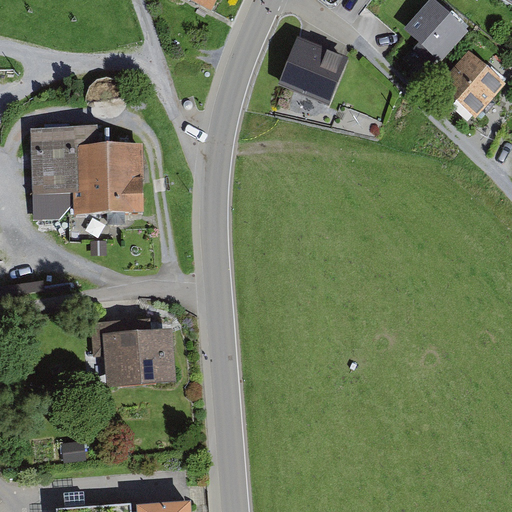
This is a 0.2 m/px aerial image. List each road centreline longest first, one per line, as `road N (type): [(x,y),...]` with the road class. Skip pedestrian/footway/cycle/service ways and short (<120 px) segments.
road 1 (tertiary): [(233,511),(209,195)]
road 2 (unclassified): [(511,194),(377,61),(296,0)]
road 3 (unclassified): [(140,0),(209,195)]
road 4 (tertiary): [(209,195),(229,79),(265,0)]
